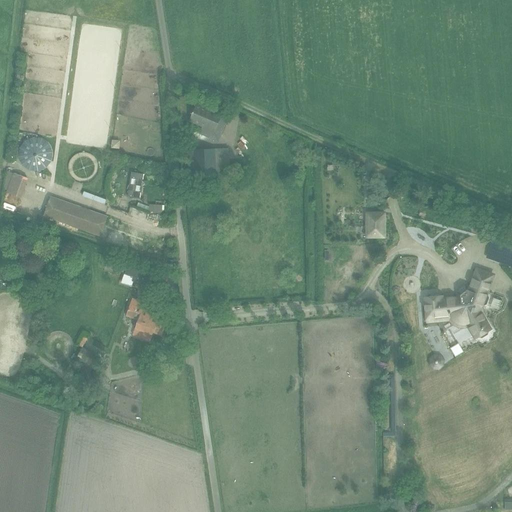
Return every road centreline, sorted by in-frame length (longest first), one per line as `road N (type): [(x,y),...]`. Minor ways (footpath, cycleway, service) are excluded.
road 1 (unclassified): [(215,511),(155,0)]
road 2 (unknown): [(187,320),(356,296),(377,286),(407,252),(437,278)]
